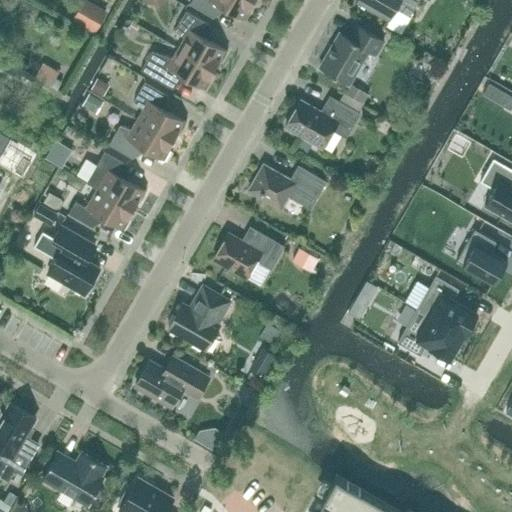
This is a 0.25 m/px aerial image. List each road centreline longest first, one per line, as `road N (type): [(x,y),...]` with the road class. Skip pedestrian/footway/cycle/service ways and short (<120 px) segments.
road 1 (residential): [(318,0),(93,394)]
road 2 (residential): [(206,461),(93,394)]
